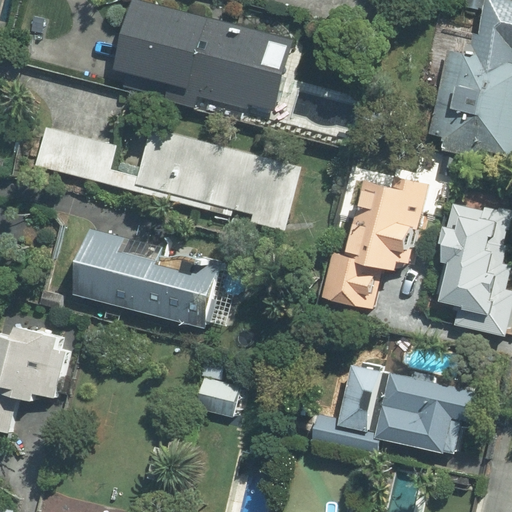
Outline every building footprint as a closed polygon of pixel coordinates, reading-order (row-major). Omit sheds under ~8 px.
[(137,0),(136,0),(117,77),(274,117),(293,40),(137,0)] [(486,155),(511,159),(511,2),(500,0),(466,0),(465,10),(487,14),(479,57),(448,52),(432,140),(447,142),(445,153),(486,160),(486,155)] [(253,222),(290,232),(306,166),(152,127),(136,186),(255,217),(253,222)] [(53,129),(43,170),(108,187),(119,146),(53,129)] [(414,268),(425,195),(365,186),(354,258),(335,255),(328,304),(376,312),(382,275),(406,279),(408,267),(414,268)] [(505,260),(507,242),(509,213),(454,209),(452,231),(447,231),(443,269),(450,269),(449,284),(442,284),(440,309),(462,311),(460,334),(506,338),(511,273),(511,271),(504,271),(505,260)] [(95,227),(77,300),(211,333),(229,260),(95,227)] [(36,409),(39,398),(60,404),(72,355),(60,352),(63,342),(20,331),(18,341),(0,335),(0,436),(14,440),(23,406),(36,409)] [(227,379),(230,358),(205,354),(195,415),(239,422),(245,383),(227,379)] [(317,417),(312,443),(383,457),(385,445),(460,459),(466,426),(473,427),(480,391),(359,369),(349,422),(317,417)] [(172,451),(154,447),(148,483),(165,486),(172,451)]
